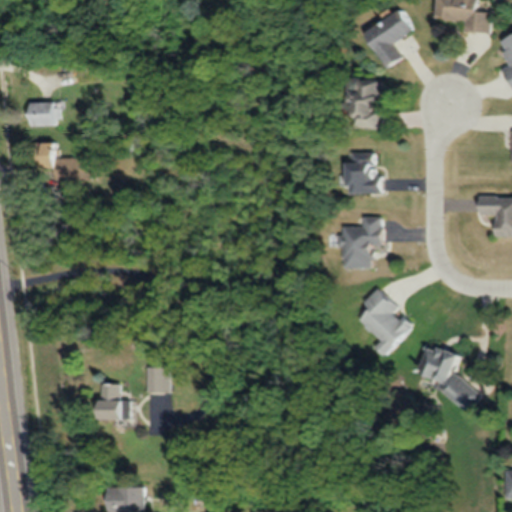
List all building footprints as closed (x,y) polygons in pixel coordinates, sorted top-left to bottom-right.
[(466,30),(492,32),(493,12),(477,11),(477,0),(437,0),(436,18),(466,20),(466,30)] [(418,28),(404,7),(363,33),(386,68),(405,56),(396,42),(418,28)] [(511,89),(511,33),(499,39),(511,66),(503,69),(511,89)] [(349,78),(348,127),(382,128),(383,79),(349,78)] [(62,124),(62,101),(30,101),(30,124),(62,124)] [(145,137),(128,137),(128,148),(145,148),(145,137)] [(344,161),(345,194),(383,193),(382,152),(353,153),(353,161),(344,161)] [(491,235),(511,235),(511,195),(476,196),(476,215),(491,215),(491,235)] [(371,267),(370,244),(382,244),(382,216),(363,217),(363,225),(342,226),(343,267),(371,267)] [(381,340),(374,347),(385,356),(413,326),(395,310),(400,305),(379,287),(353,315),(381,340)] [(439,397),(474,407),(481,384),(450,375),(457,353),(427,344),(417,376),(443,383),(439,397)] [(175,366),(155,366),(155,390),(175,390),(175,366)] [(129,394),(129,383),(112,383),(112,418),(138,418),(138,394),(129,394)] [(151,511),(152,487),(115,487),(115,511),(151,511)]
